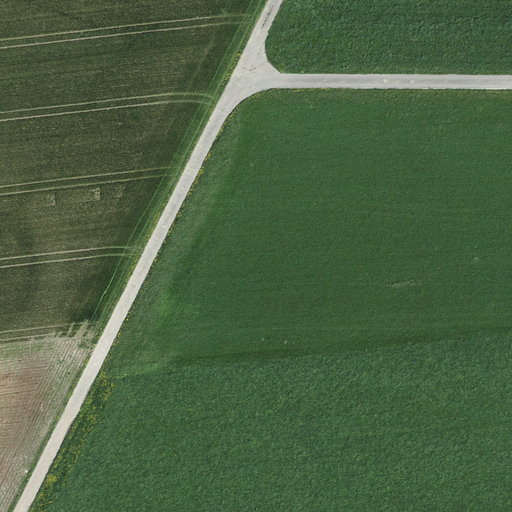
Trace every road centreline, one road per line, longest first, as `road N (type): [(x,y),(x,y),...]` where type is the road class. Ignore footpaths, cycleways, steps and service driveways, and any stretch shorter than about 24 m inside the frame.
road 1 (track): [(21,511),(280,0)]
road 2 (track): [(511,83),(241,81)]
